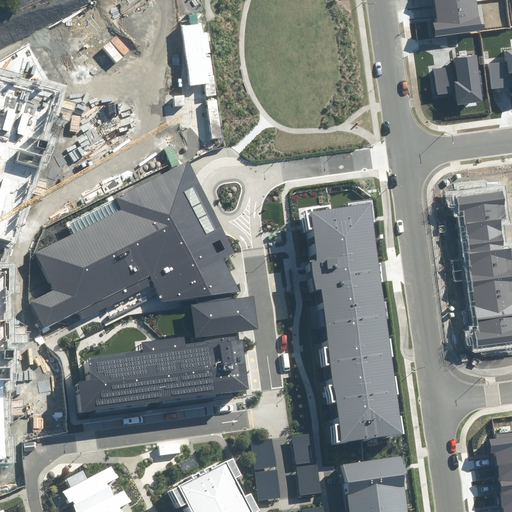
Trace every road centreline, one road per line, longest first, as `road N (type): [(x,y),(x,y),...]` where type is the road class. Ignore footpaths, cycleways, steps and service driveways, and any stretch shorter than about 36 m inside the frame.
road 1 (residential): [(38,511),(32,470),(52,447),(274,414)]
road 2 (residential): [(399,151),(429,397)]
road 3 (residential): [(377,0),(399,151)]
